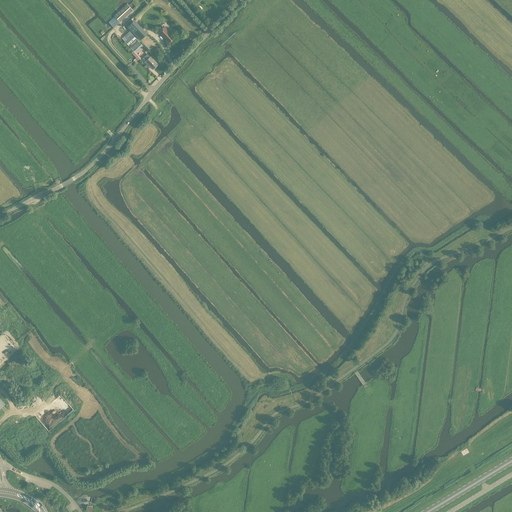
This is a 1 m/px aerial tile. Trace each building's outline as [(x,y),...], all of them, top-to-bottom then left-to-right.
[(133,10),(132,9),(127,4),(114,15),(120,22),(133,10)] [(133,21),(127,26),(140,40),(145,35),(133,21)] [(164,26),(159,31),(169,42),(174,37),(171,34),(172,33),(172,32),(170,30),(169,30),(169,31),(164,26)] [(133,51),(136,54),(137,53),(144,47),(129,31),(122,38),(133,51)] [(136,54),(133,51),(131,53),(138,60),(140,58),(137,53),(136,54)] [(144,57),(143,58),(146,61),(145,62),(152,69),(153,68),(154,68),(155,67),(155,66),(158,64),(151,56),(150,57),(147,54),(144,57)]
